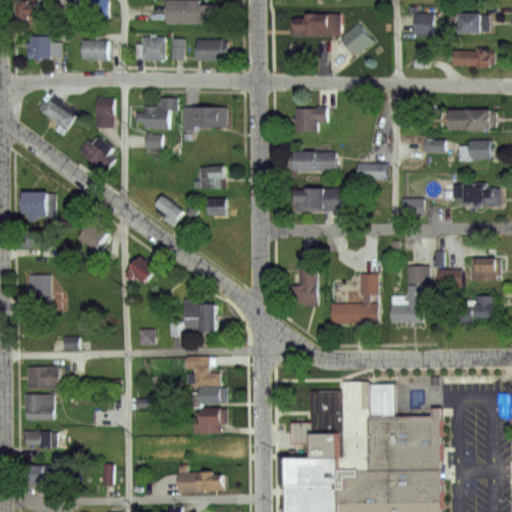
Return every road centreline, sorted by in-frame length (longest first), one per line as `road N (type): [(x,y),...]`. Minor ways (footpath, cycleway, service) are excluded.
road 1 (residential): [(263,511),(256,0)]
road 2 (residential): [(6,511),(0,0)]
road 3 (residential): [(2,83),(511,84)]
road 4 (residential): [(259,312),(1,116)]
road 5 (residential): [(511,358),(334,361),(259,312)]
road 6 (residential): [(260,232),(511,228)]
